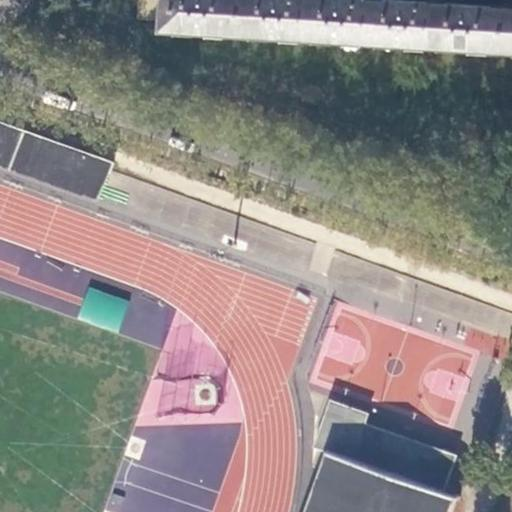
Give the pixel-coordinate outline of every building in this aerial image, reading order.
[(170,28),(511,50),(511,6),(482,4),(481,0),(466,0),(466,4),(419,1),(419,0),(403,0),(404,0),(403,0),(146,0),(145,17),(170,19),(170,28)] [(0,133),(112,174),(115,163),(0,121),(0,133)] [(112,174),(0,133),(0,162),(101,198),(112,174)] [(88,304),(98,307),(94,323),(118,330),(127,300),(93,289),(88,304)] [(452,511),(458,497),(446,492),(459,455),(368,422),(371,411),(333,398),(332,397),(316,446),(331,452),(309,511),(452,511)]
